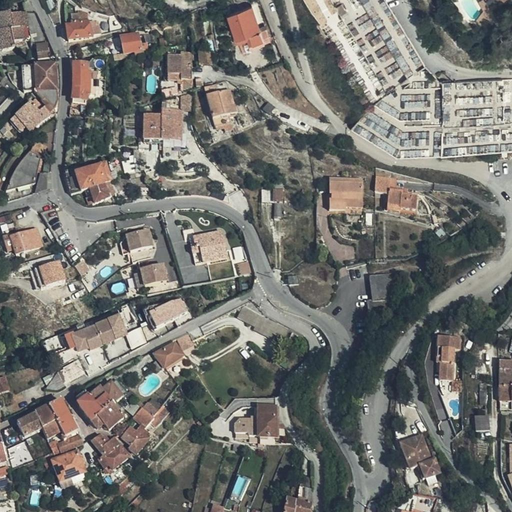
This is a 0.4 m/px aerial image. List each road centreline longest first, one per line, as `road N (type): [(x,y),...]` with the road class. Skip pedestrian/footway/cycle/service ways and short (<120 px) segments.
road 1 (residential): [(37,0),(61,53),(58,189),(69,207),(92,215),(179,202),(219,208),(249,232),(268,287)]
road 2 (residential): [(0,421),(255,294)]
road 3 (residential): [(318,511),(318,468),(292,428),(290,398),(313,342),(255,294)]
road 4 (residential): [(268,287),(283,305),(340,336),(329,414),(361,489)]
road 5 (residential): [(511,197),(476,173),(391,159),(313,96)]
road 6 (residential): [(398,354),(431,313),(511,252)]
road 7 (residential): [(398,354),(380,412),(379,472),(361,489)]
road 8 (residential): [(511,66),(457,67),(437,59),(402,0)]
road 9 (unknown): [(341,125),(227,78)]
